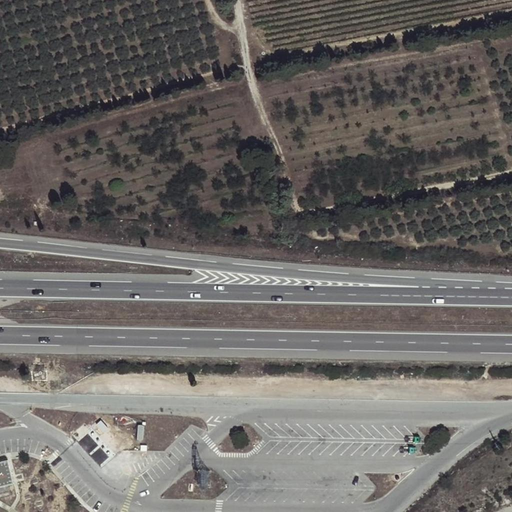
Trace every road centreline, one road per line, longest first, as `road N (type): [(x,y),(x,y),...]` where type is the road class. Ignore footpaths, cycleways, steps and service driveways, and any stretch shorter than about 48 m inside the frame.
road 1 (motorway): [(511,283),(0,243)]
road 2 (motorway): [(511,297),(0,288)]
road 3 (motorway): [(0,399),(511,408)]
road 4 (motorway): [(0,334),(511,343)]
road 5 (track): [(237,0),(252,88),(301,210),(511,175)]
